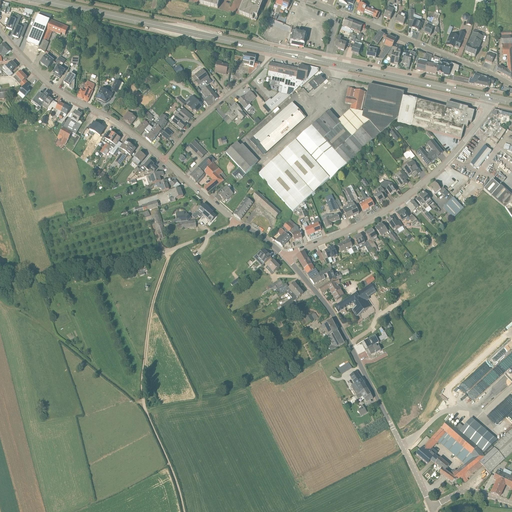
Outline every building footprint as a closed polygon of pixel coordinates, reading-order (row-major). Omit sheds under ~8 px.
[(200,0),(200,4),(218,9),(220,0),(200,0)] [(264,0),(244,0),(239,14),(256,21),(264,0)] [(280,10),(282,7),(284,0),(277,0),(276,5),(279,6),(278,9),(277,9),(275,13),(276,13),(279,15),(279,12),(280,10)] [(287,9),(290,2),(284,0),(282,7),(287,9)] [(0,12),(5,14),(7,7),(8,7),(9,4),(1,2),(0,1),(0,12)] [(373,18),(377,20),(380,14),(366,8),(367,7),(360,4),(357,12),(363,14),(364,13),(373,18)] [(388,8),(386,13),(385,13),(384,17),(390,20),(394,11),(393,10),(394,8),(394,6),(389,4),(387,8),(388,8)] [(433,23),(432,24),(428,23),(428,24),(427,23),(423,33),(430,36),(433,30),(436,31),(439,23),(438,19),(440,15),(435,12),(433,17),(434,17),(431,23),(433,23)] [(396,22),(403,25),(405,20),(405,19),(406,15),(399,13),(396,22)] [(38,15),(27,43),(39,48),(50,21),(51,20),(38,15)] [(348,36),(349,37),(351,33),(352,29),(351,29),(354,22),(353,22),(346,19),(342,27),(344,28),(344,30),(348,32),(348,35),(348,36)] [(24,21),(20,20),(18,24),(14,22),(9,33),(15,35),(16,32),(19,33),(24,21)] [(423,21),(420,20),(419,23),(415,21),(412,28),(418,31),(420,28),(421,28),(423,21)] [(50,21),(39,48),(38,50),(44,53),(49,42),(48,42),(53,32),(61,35),(62,31),(66,33),(68,28),(64,27),(50,21)] [(351,29),(352,29),(360,32),(363,26),(354,22),(351,29)] [(31,29),(27,28),(24,32),(20,30),(16,41),(21,43),(23,40),(26,41),(31,29)] [(294,29),(291,45),(304,47),(306,35),(303,34),(303,31),(294,29)] [(474,30),(473,33),(465,53),(475,57),(485,34),(480,32),(474,30)] [(450,33),(446,45),(453,48),(454,46),(459,49),(462,41),(465,33),(460,31),(458,37),(450,33)] [(511,43),(511,42),(511,32),(501,32),(502,44),(511,44),(511,43)] [(379,33),(372,42),(377,45),(382,38),(387,40),(385,46),(389,47),(380,60),(383,60),(392,50),(394,45),(396,40),(388,36),(388,37),(385,35),(379,33)] [(338,37),(335,45),(338,46),(337,49),(344,51),(347,44),(339,42),(340,38),(338,37)] [(355,42),(352,52),(359,54),(361,48),(357,47),(358,43),(355,42)] [(11,51),(4,44),(0,46),(0,52),(4,56),(11,51)] [(511,77),(511,51),(511,44),(502,44),(502,55),(507,54),(508,69),(507,70),(499,66),(496,71),(511,79),(511,77)] [(402,47),(394,45),(392,50),(398,51),(397,56),(392,55),(390,63),(395,64),(398,64),(398,65),(402,47)] [(368,47),(366,57),(376,59),(378,50),(368,47)] [(492,63),(498,65),(497,49),(495,49),(494,53),(489,51),(488,54),(485,61),(492,64),(492,63)] [(416,54),(415,54),(411,52),(411,53),(408,52),(407,57),(404,56),(402,64),(405,65),(405,67),(409,68),(411,59),(414,60),(415,54),(416,54)] [(41,63),(48,69),(54,61),(47,55),(41,63)] [(248,74),(250,74),(255,69),(260,64),(255,63),(256,57),(245,55),(243,61),(251,62),(250,67),(249,69),(248,74)] [(60,57),(55,64),(58,66),(53,74),(56,75),(56,76),(60,79),(66,68),(63,66),(64,65),(66,61),(60,57)] [(169,58),(166,61),(172,67),(175,64),(169,58)] [(5,66),(3,68),(6,71),(9,75),(11,73),(17,67),(12,62),(7,68),(5,66)] [(416,70),(425,72),(427,64),(418,62),(416,70)] [(433,66),(427,64),(425,72),(436,75),(438,63),(434,62),(433,66)] [(267,77),(271,78),(270,85),(270,86),(279,87),(278,92),(279,93),(287,95),(288,88),(294,89),(293,92),(296,90),(300,86),(301,87),(318,72),(319,69),(300,65),(298,70),(295,70),(295,68),(270,63),(267,77)] [(459,67),(451,64),(439,63),(438,63),(436,75),(437,73),(445,75),(445,76),(448,76),(450,76),(449,76),(449,74),(454,75),(455,71),(458,71),(459,67)] [(226,73),(228,66),(221,64),(221,66),(216,65),(215,73),(221,74),(221,73),(222,72),(226,73)] [(27,78),(21,71),(14,78),(23,87),(27,83),(25,80),(27,78)] [(206,73),(195,81),(198,86),(209,78),(206,73)] [(74,89),(75,81),(74,80),(76,77),(70,74),(64,84),(69,88),(70,87),(74,89)] [(474,85),(475,85),(481,76),(475,74),(472,79),(470,79),(468,83),(474,85)] [(324,82),(319,76),(316,79),(315,78),(308,84),(314,90),(324,82)] [(495,81),(481,76),(475,85),(489,88),(490,83),(493,85),(495,81)] [(116,80),(111,91),(117,93),(121,82),(116,80)] [(88,82),(85,88),(83,91),(81,90),(78,98),(87,103),(93,91),(92,91),(93,89),(93,85),(88,82)] [(27,83),(23,87),(23,88),(19,92),(24,96),(30,91),(27,88),(30,85),(27,83)] [(398,118),(403,97),(404,93),(369,86),(368,93),(348,89),(345,102),(346,102),(345,104),(351,105),(350,110),(338,121),(329,111),(297,140),(259,175),(293,212),(329,178),(331,180),(346,165),(380,134),(391,125),(398,118)] [(204,102),(208,106),(218,98),(208,87),(201,92),(207,99),(204,102)] [(10,90),(0,90),(0,99),(8,98),(7,94),(10,94),(10,90)] [(110,100),(113,93),(110,91),(109,92),(108,92),(107,93),(101,90),(97,99),(105,103),(107,99),(110,100)] [(37,102),(33,99),(29,104),(33,107),(34,107),(40,112),(43,107),(42,107),(49,98),(50,96),(45,92),(37,102)] [(244,97),(238,102),(245,109),(250,104),(250,103),(255,97),(250,92),(244,97)] [(182,108),(186,103),(179,97),(175,101),(182,108)] [(397,124),(411,127),(416,104),(417,100),(403,97),(398,118),(399,118),(397,124)] [(53,101),(49,98),(42,107),(43,107),(47,110),(48,108),(51,111),(52,108),(55,102),(53,101)] [(197,112),(202,107),(196,100),(188,107),(193,112),(195,110),(197,112)] [(58,104),(55,102),(52,108),(55,109),(58,111),(55,116),(59,117),(65,106),(59,103),(58,104)] [(468,110),(468,108),(447,103),(445,111),(443,110),(442,111),(441,110),(440,110),(439,109),(438,110),(416,104),(411,127),(461,140),(464,126),(467,127),(469,122),(471,123),(474,112),(468,110)] [(227,114),(230,118),(232,120),(237,116),(242,120),(246,116),(242,112),(235,104),(232,107),(233,108),(227,114)] [(262,155),(303,117),(292,105),(251,144),(262,155)] [(66,116),(70,109),(65,106),(59,117),(59,118),(62,119),(63,117),(63,116),(64,114),(66,116)] [(176,112),(174,114),(174,115),(177,117),(185,123),(186,121),(188,122),(193,117),(183,108),(181,110),(179,108),(176,112)] [(65,146),(72,133),(75,136),(81,125),(77,123),(82,115),(76,112),(71,119),(69,118),(66,123),(63,128),(57,139),(62,144),(65,146)] [(150,119),(152,122),(154,120),(152,118),(153,117),(149,112),(146,116),(150,119)] [(123,119),(130,125),(135,119),(128,113),(123,119)] [(167,119),(163,115),(156,123),(158,124),(157,126),(161,130),(167,123),(165,121),(167,119)] [(185,123),(177,117),(174,115),(173,116),(176,118),(172,122),(182,130),(186,124),(185,123)] [(141,135),(145,130),(152,122),(150,120),(150,119),(146,123),(144,121),(136,130),(141,135)] [(94,123),(94,122),(90,130),(93,132),(83,147),(85,148),(87,146),(99,126),(94,123)] [(152,122),(145,130),(149,135),(146,139),(151,143),(157,136),(152,132),(153,130),(152,128),(155,124),(152,122)] [(157,126),(155,124),(152,128),(153,130),(152,132),(157,136),(159,133),(162,134),(161,135),(168,140),(170,137),(164,132),(161,130),(157,126)] [(99,126),(87,146),(90,147),(93,142),(97,135),(100,136),(105,129),(104,129),(99,126)] [(506,131),(500,127),(491,141),(497,144),(506,131)] [(170,137),(173,134),(166,128),(164,132),(170,137)] [(393,130),(390,133),(396,141),(399,138),(393,130)] [(103,154),(115,135),(110,132),(108,135),(105,134),(101,141),(105,144),(100,152),(101,152),(99,155),(101,157),(103,154)] [(120,139),(115,135),(103,154),(106,156),(111,147),(113,148),(110,153),(116,156),(120,150),(115,147),(120,139)] [(195,141),(190,147),(202,158),(206,153),(195,141)] [(437,157),(442,153),(433,141),(428,145),(432,150),(427,155),(422,149),(417,154),(427,166),(432,161),(431,161),(437,156),(437,157)] [(121,159),(130,146),(125,142),(120,149),(123,151),(115,162),(117,163),(121,159)] [(470,163),(474,166),(488,148),(485,145),(470,163)] [(117,163),(117,164),(120,165),(123,161),(128,154),(131,156),(135,149),(130,146),(121,159),(117,163)] [(132,161),(138,166),(141,163),(146,157),(142,154),(141,152),(140,153),(139,152),(135,158),(132,161)] [(202,175),(205,172),(214,164),(215,162),(210,156),(200,166),(194,172),(190,177),(196,183),(203,176),(202,175)] [(148,171),(147,172),(148,174),(154,172),(157,169),(153,166),(154,165),(149,160),(144,167),(142,166),(140,169),(143,172),(145,170),(146,169),(148,171)] [(403,169),(405,171),(408,175),(407,175),(409,177),(411,175),(412,174),(414,177),(421,172),(413,162),(403,169)] [(214,164),(205,172),(213,182),(204,189),(208,193),(223,180),(219,176),(223,173),(214,164)] [(130,174),(133,176),(136,173),(139,170),(136,167),(130,174)] [(245,175),(238,169),(232,175),(235,178),(239,174),(242,178),(245,175)] [(396,181),(401,188),(407,183),(404,180),(407,177),(402,171),(396,175),(399,179),(396,181)] [(149,185),(161,182),(159,177),(164,176),(162,172),(146,178),(149,185)] [(369,185),(364,179),(360,182),(365,187),(369,185)] [(167,180),(161,182),(160,182),(162,186),(160,187),(162,192),(168,190),(167,185),(169,184),(173,187),(177,182),(175,180),(172,183),(171,182),(167,183),(167,180)] [(387,190),(391,195),(396,191),(394,188),(395,187),(393,183),(384,181),(379,184),(380,186),(381,188),(384,192),(387,190)] [(441,190),(440,189),(435,183),(429,188),(435,194),(436,193),(437,194),(439,192),(441,195),(446,191),(443,188),(441,190)] [(511,195),(500,185),(491,196),(505,208),(511,217),(511,195)] [(351,192),(353,190),(351,186),(348,187),(348,188),(345,190),(352,202),(355,200),(351,192)] [(218,195),(224,201),(228,197),(230,198),(233,195),(226,188),(218,195)] [(374,197),(379,203),(385,199),(383,197),(386,194),(384,192),(381,188),(376,191),(378,194),(374,197)] [(180,189),(176,191),(170,193),(172,197),(169,198),(171,203),(176,202),(175,199),(183,197),(180,189)] [(370,197),(367,198),(363,191),(360,193),(364,200),(369,209),(374,206),(370,197)] [(252,197),(276,218),(280,214),(257,192),(252,197)] [(417,201),(419,203),(423,207),(425,210),(428,208),(433,203),(424,192),(420,195),(421,196),(420,197),(419,196),(420,198),(417,201)] [(240,220),(241,220),(253,203),(246,198),(234,215),(240,220)] [(464,208),(463,208),(453,198),(442,208),(453,219),(464,208)] [(369,209),(364,200),(358,202),(363,212),(369,209)] [(339,209),(339,208),(335,202),(333,203),(332,201),(331,201),(327,203),(331,213),(339,209)] [(433,218),(425,210),(423,207),(419,203),(419,204),(417,206),(413,201),(407,206),(413,212),(416,209),(419,212),(421,210),(424,214),(427,216),(426,217),(430,222),(433,218)] [(146,205),(135,208),(136,213),(143,211),(144,211),(148,210),(158,207),(157,202),(146,205)] [(354,216),(359,214),(354,203),(352,204),(351,203),(348,205),(348,206),(350,210),(354,216)] [(195,219),(198,216),(200,218),(208,209),(203,205),(196,214),(195,213),(192,216),(195,219)] [(350,210),(348,206),(345,207),(343,209),(347,219),(354,216),(350,210)] [(208,209),(200,218),(205,222),(207,219),(213,213),(208,209)] [(397,214),(402,221),(405,219),(407,222),(410,220),(413,224),(418,221),(417,220),(412,215),(409,218),(408,217),(403,210),(397,214)] [(155,215),(154,216),(156,224),(155,224),(160,240),(166,238),(158,211),(154,212),(155,215)] [(179,221),(180,223),(190,221),(188,219),(191,218),(188,213),(179,217),(181,221),(179,221)] [(331,224),(340,220),(338,215),(327,220),(325,216),(322,217),(326,229),(332,226),(331,224)] [(396,222),(395,221),(392,217),(387,221),(393,230),(396,228),(397,230),(402,227),(398,221),(396,222)] [(319,218),(314,220),(314,221),(310,223),(311,227),(312,227),(314,233),(321,231),(318,224),(321,223),(319,218)] [(190,221),(180,223),(177,223),(177,229),(196,227),(196,221),(190,221)] [(294,241),(302,238),(298,228),(295,230),(293,228),(295,226),(289,221),(284,227),(283,227),(281,229),(286,234),(289,231),(292,235),(294,241)] [(388,232),(385,228),(382,224),(375,228),(381,237),(388,232)] [(313,234),(314,233),(312,227),(311,227),(308,228),(307,225),(304,226),(308,236),(311,235),(313,234)] [(290,238),(286,234),(281,229),(277,232),(280,235),(277,239),(276,238),(274,240),(282,247),(283,247),(282,247),(290,238)] [(374,239),(376,238),(372,229),(366,233),(370,240),(368,241),(373,250),(377,248),(373,242),(375,241),(374,240),(374,239)] [(392,232),(388,235),(394,243),(398,240),(392,232)] [(358,247),(362,245),(363,246),(364,246),(368,253),(373,250),(368,241),(365,243),(360,235),(354,239),(358,247)] [(352,246),(349,239),(345,241),(345,242),(338,245),(342,252),(350,249),(349,248),(352,246)] [(335,258),(334,256),(337,255),(334,247),(331,248),(330,248),(327,249),(328,250),(324,251),(325,252),(321,254),(324,260),(329,268),(331,267),(328,259),(331,258),(331,259),(335,258)] [(264,250),(257,256),(264,264),(270,259),(271,258),(264,250)] [(311,265),(310,263),(311,262),(311,260),(310,259),(309,258),(307,258),(304,252),(296,257),(304,270),(311,265)] [(273,263),(270,260),(260,269),(263,272),(266,269),(276,280),(277,281),(278,281),(279,281),(279,280),(280,280),(280,279),(281,278),(281,277),(281,276),(280,276),(277,272),(280,268),(274,261),(273,263)] [(314,270),(311,265),(304,270),(310,279),(314,285),(321,281),(318,275),(315,269),(314,270)] [(331,269),(336,266),(335,265),(330,268),(318,275),(321,281),(325,279),(324,276),(327,274),(330,282),(338,279),(344,277),(343,276),(350,274),(348,270),(337,274),(334,276),(331,269)] [(359,285),(362,289),(375,280),(372,276),(359,285)] [(319,290),(322,294),(329,289),(337,301),(345,296),(338,285),(340,284),(338,279),(330,282),(329,283),(325,285),(319,290)] [(275,289),(276,290),(278,294),(277,294),(279,296),(285,293),(286,295),(288,294),(290,296),(299,288),(298,288),(299,288),(296,285),(294,283),(285,291),(282,286),(275,289)] [(299,288),(290,296),(292,298),(278,308),(279,310),(282,309),(287,309),(294,305),(293,302),(295,301),(303,294),(299,288)] [(366,299),(368,298),(368,297),(367,295),(363,289),(334,308),(338,314),(353,304),(356,308),(352,310),(356,317),(371,307),(367,302),(368,301),(366,299)] [(312,314),(314,319),(323,314),(319,308),(315,311),(313,306),(312,306),(312,307),(311,307),(310,306),(311,307),(303,311),(306,318),(312,314)] [(299,319),(303,326),(314,320),(314,319),(312,314),(306,318),(305,318),(304,317),(299,319)] [(324,331),(327,337),(338,332),(332,321),(318,328),(321,333),(324,331)] [(332,345),(329,347),(331,351),(344,344),(338,332),(327,337),(332,345)] [(365,350),(378,343),(377,340),(375,341),(373,338),(364,342),(364,341),(361,343),(365,350)] [(378,343),(365,350),(369,358),(372,357),(371,356),(380,351),(378,348),(380,347),(378,344),(378,343)] [(511,351),(467,393),(475,402),(473,403),(481,411),(511,382),(504,373),(511,365),(511,351)] [(348,363),(338,369),(342,375),(352,368),(348,363)] [(355,392),(357,395),(367,389),(361,379),(361,380),(359,376),(352,380),(355,384),(351,386),(355,392)] [(362,396),(366,403),(367,404),(371,402),(370,400),(373,399),(367,389),(357,395),(357,396),(356,396),(358,399),(362,396)] [(504,418),(510,425),(511,423),(511,407),(506,402),(508,400),(506,398),(491,412),(493,414),(491,416),(494,419),(496,418),(500,422),(504,418)] [(362,410),(360,407),(358,408),(360,409),(358,411),(361,416),(367,413),(365,409),(362,410)] [(422,444),(424,446),(416,454),(427,464),(431,460),(435,464),(439,459),(432,453),(435,450),(433,448),(444,436),(446,434),(453,439),(448,445),(451,448),(457,443),(463,436),(459,432),(458,431),(456,430),(461,425),(452,417),(447,422),(441,429),(427,443),(425,441),(422,444)] [(480,444),(479,445),(475,441),(475,440),(462,429),(459,432),(463,436),(457,443),(451,448),(453,449),(451,450),(457,455),(456,456),(465,464),(456,471),(461,477),(460,477),(464,481),(482,466),(489,473),(495,468),(511,452),(511,428),(493,447),(494,448),(488,454),(480,444)] [(439,459),(435,464),(442,469),(439,473),(443,476),(446,478),(449,474),(450,474),(445,471),(449,466),(440,458),(439,459)] [(496,492),(497,492),(503,480),(507,482),(510,476),(498,470),(493,479),(497,480),(492,490),(491,494),(495,495),(496,492)] [(461,477),(456,471),(453,473),(451,472),(450,474),(449,474),(446,478),(453,483),(460,477),(461,477)] [(511,476),(510,476),(507,482),(503,480),(497,492),(496,492),(495,495),(500,497),(500,495),(505,485),(511,487),(509,489),(511,490),(511,476)]
